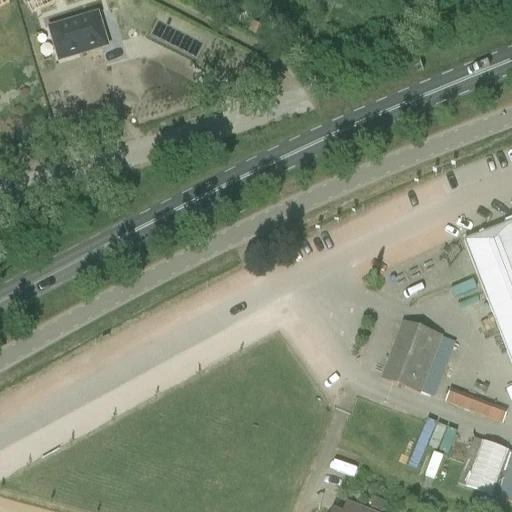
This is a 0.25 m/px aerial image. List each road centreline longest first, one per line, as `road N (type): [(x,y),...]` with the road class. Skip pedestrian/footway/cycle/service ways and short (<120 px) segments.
road 1 (primary): [(0,305),(201,196),(511,61)]
road 2 (unclassified): [(0,361),(320,197),(511,122)]
road 3 (residential): [(0,193),(289,101)]
